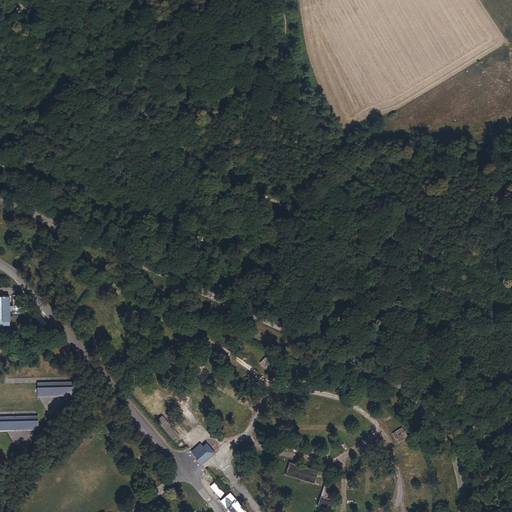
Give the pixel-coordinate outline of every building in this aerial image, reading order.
[(114,283),(106,290),(114,298),(122,291),(114,283)] [(9,296),(0,296),(0,320),(9,320),(9,296)] [(9,320),(0,320),(0,332),(10,333),(9,320)] [(269,356),(261,363),(268,371),(275,364),(269,356)] [(74,382),(37,383),(38,395),(74,395),(74,382)] [(38,415),(0,416),(0,430),(38,429),(38,415)] [(163,415),(159,419),(175,438),(180,434),(163,415)] [(403,428),(394,434),(399,443),(408,437),(403,428)] [(199,458),(202,462),(214,452),(207,444),(195,454),(198,457),(197,458),(198,459),(199,458)] [(334,476),(290,462),(287,470),(288,471),(287,474),(300,478),(299,479),(306,482),(307,480),(311,482),(310,483),(314,484),(317,476),(327,479),(318,505),(331,509),(331,510),(335,511),(336,507),(338,507),(339,505),(337,504),(338,501),(327,498),(334,476)] [(231,493),(229,495),(235,503),(238,501),(231,493)] [(235,503),(229,495),(223,500),(232,511),(241,511),(238,507),(235,503)]
